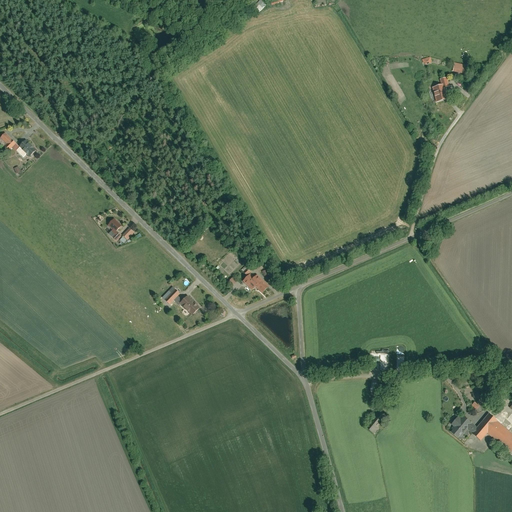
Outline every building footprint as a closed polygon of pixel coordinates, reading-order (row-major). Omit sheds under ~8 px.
[(263,7),(258,2),(254,6),(258,11),(263,7)] [(431,57),(423,59),(424,65),(432,63),(431,57)] [(467,66),(456,63),(454,71),(465,74),(467,66)] [(450,86),(447,77),(441,79),(442,85),(444,85),(445,88),(450,86)] [(442,85),(433,87),(437,102),(448,99),(445,88),(444,85),(442,85)] [(16,143),(6,134),(0,139),(0,141),(9,150),(12,148),(16,143)] [(30,157),(37,150),(27,140),(20,147),(27,154),(30,157)] [(20,147),(17,150),(24,157),(27,154),(20,147)] [(122,226),(115,219),(108,225),(113,230),(116,232),(122,226)] [(135,233),(130,229),(124,235),(124,236),(127,239),(128,240),(135,233)] [(122,236),(118,233),(114,237),(117,241),(122,236)] [(253,269),(248,264),(243,270),(248,275),(253,269)] [(269,286),(258,274),(255,277),(251,273),(244,281),(253,290),(257,286),(263,292),(269,286)] [(175,290),(165,300),(170,304),(178,296),(180,294),(175,290)] [(183,301),(178,296),(174,301),(178,306),(180,304),(183,301)] [(188,296),(180,304),(192,316),(200,308),(188,296)] [(453,428),(450,431),(458,438),(465,429),(471,434),(476,428),(460,414),(451,426),(453,428)] [(511,434),(488,414),(476,428),(471,434),(480,441),(486,434),(510,454),(511,451),(511,434)] [(381,423),(374,419),(367,429),(373,433),(381,423)]
